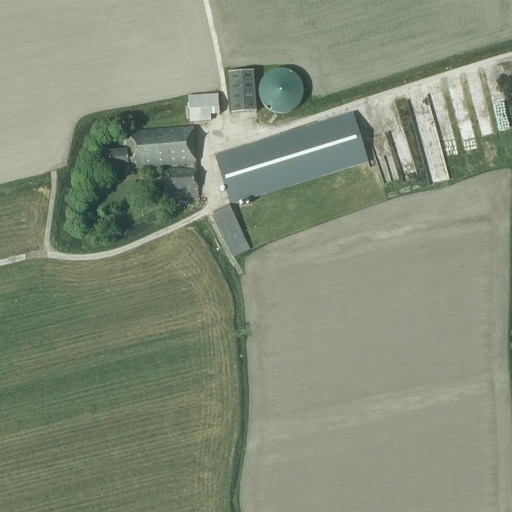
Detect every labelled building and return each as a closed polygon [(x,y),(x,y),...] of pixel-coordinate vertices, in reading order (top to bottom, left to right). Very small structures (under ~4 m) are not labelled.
[(228,73),(231,115),(257,113),(254,72),(228,73)] [(188,97),(190,123),(193,123),(193,124),(197,124),(197,127),(209,126),(208,122),(211,122),(211,116),(219,115),(218,95),(188,97)] [(353,113),(318,124),(215,156),(230,205),(368,162),(353,113)] [(132,168),(192,164),(192,167),(190,167),(190,169),(164,171),(165,192),(198,189),(193,127),(127,133),(128,153),(109,154),(110,167),(132,166),(132,168)] [(419,177),(415,166),(401,170),(404,181),(419,177)] [(213,213),(234,258),(250,250),(229,205),(213,213)] [(212,214),(206,217),(211,226),(217,223),(212,214)] [(190,232),(180,237),(184,246),(195,240),(190,232)]
